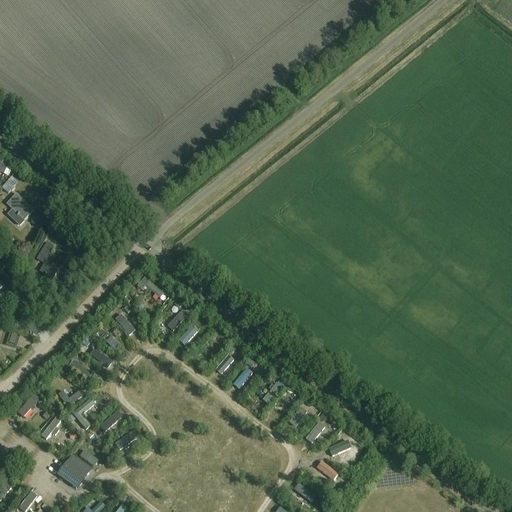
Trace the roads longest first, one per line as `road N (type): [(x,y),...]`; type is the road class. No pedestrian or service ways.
road 1 (unclassified): [(489,511),(144,246)]
road 2 (unclassified): [(144,246),(443,0)]
road 3 (track): [(262,511),(291,468),(291,451),(159,351),(140,357),(121,389),(155,435),(133,465)]
road 4 (unclassified): [(0,395),(144,246)]
road 5 (track): [(0,441),(59,492),(77,496),(116,476),(157,511)]
road 6 (unclassified): [(144,246),(0,135)]
